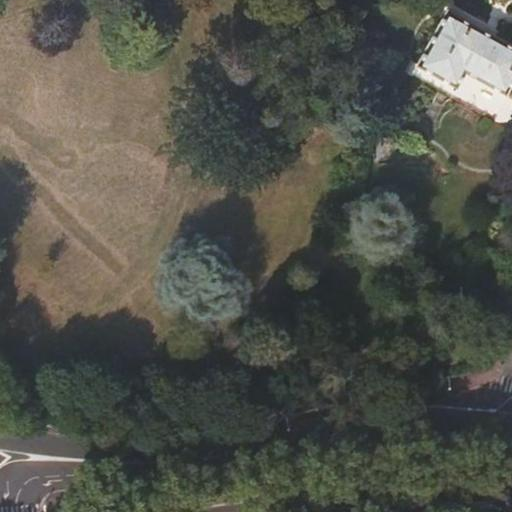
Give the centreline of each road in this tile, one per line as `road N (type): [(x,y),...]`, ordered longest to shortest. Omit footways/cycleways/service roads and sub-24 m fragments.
road 1 (residential): [(500,431),(402,428),(161,468)]
road 2 (secondary): [(511,493),(303,511)]
road 3 (residential): [(161,468),(36,478),(17,496),(16,511)]
road 4 (residential): [(161,468),(0,442)]
